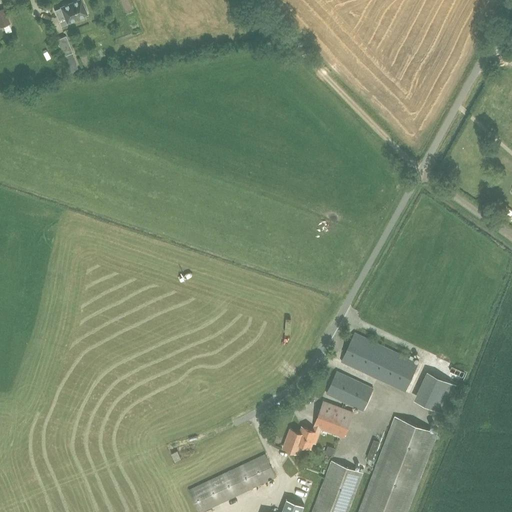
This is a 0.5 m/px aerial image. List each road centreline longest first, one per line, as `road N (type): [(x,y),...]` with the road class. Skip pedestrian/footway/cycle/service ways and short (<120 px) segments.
road 1 (unclassified): [(255,413),(274,405),(317,361),(422,172)]
road 2 (track): [(2,511),(255,413)]
road 3 (track): [(422,172),(250,0)]
road 4 (unclassified): [(422,172),(511,7)]
